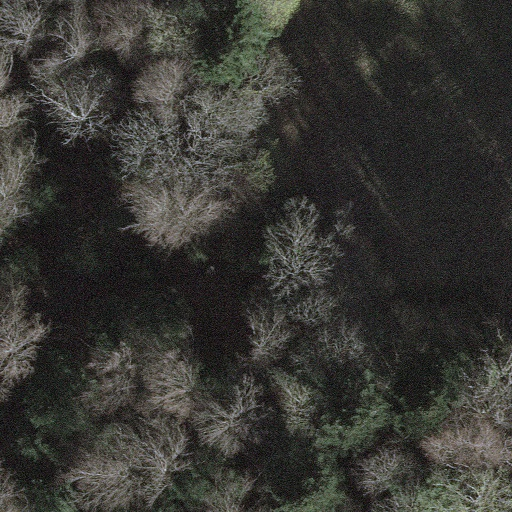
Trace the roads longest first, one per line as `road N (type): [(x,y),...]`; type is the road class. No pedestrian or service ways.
road 1 (track): [(245,156),(0,339)]
road 2 (track): [(245,156),(359,95),(467,0)]
